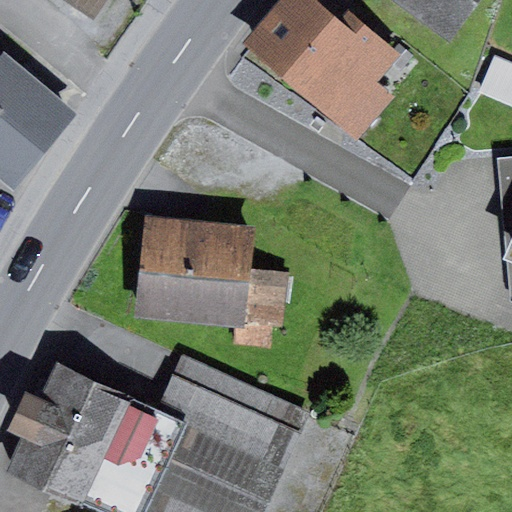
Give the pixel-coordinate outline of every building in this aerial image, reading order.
[(68,0),(99,20),(111,0),(68,0)] [(402,53),(334,0),(279,0),(249,40),(368,133),(396,98),(378,84),(402,53)] [(482,0),(426,0),(462,27),(482,0)] [(0,41),(0,180),(4,185),(74,116),(0,41)] [(260,223),(143,218),(140,284),(257,289),(260,223)] [(177,396),(274,430),(278,417),(297,424),(309,390),(193,349),(177,396)] [(141,511),(183,420),(53,362),(11,456),(136,511),(141,511)]
